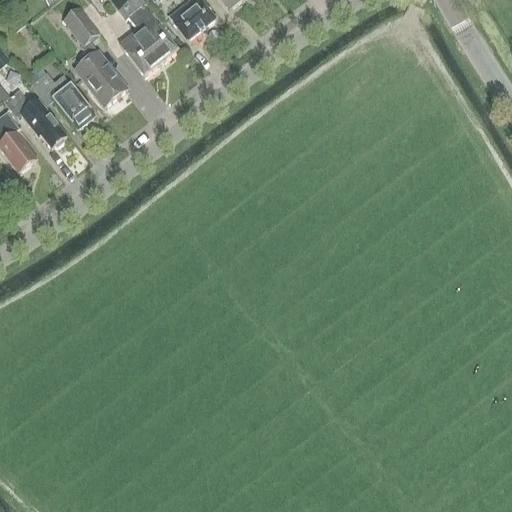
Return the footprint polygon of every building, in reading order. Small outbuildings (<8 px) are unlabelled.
[(64,16),(74,8),(67,0),(65,0),(57,7),(64,16)] [(178,54),(156,27),(143,9),(145,7),(139,0),(104,0),(124,24),(127,22),(135,32),(118,47),(144,80),(178,54)] [(187,46),(216,23),(197,0),(194,0),(168,21),(187,46)] [(245,0),(218,0),(229,13),(245,0)] [(127,93),(98,56),(89,45),(99,38),(79,12),(63,25),(82,49),(80,51),(89,62),(75,74),(104,112),(127,93)] [(24,29),(14,15),(3,23),(13,37),(24,29)] [(45,78),(30,89),(46,110),(53,104),(59,112),(76,134),(94,119),(77,98),(71,89),(63,79),(53,86),(46,77),(45,78)] [(0,87),(0,101),(4,106),(16,122),(21,118),(28,129),(39,142),(41,141),(51,153),(66,141),(46,115),(38,104),(30,110),(18,94),(10,101),(0,87)] [(15,135),(18,133),(6,116),(0,121),(0,153),(18,178),(37,163),(15,135)]
